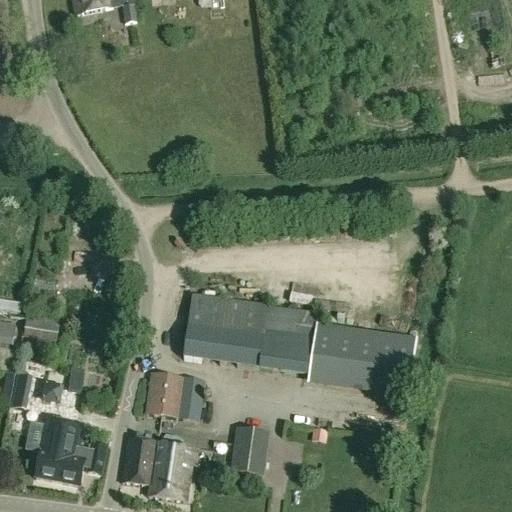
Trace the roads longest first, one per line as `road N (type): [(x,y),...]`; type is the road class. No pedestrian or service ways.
road 1 (tertiary): [(105,511),(146,296),(142,247),(132,217),(57,109),(32,0)]
road 2 (track): [(132,217),(511,189)]
